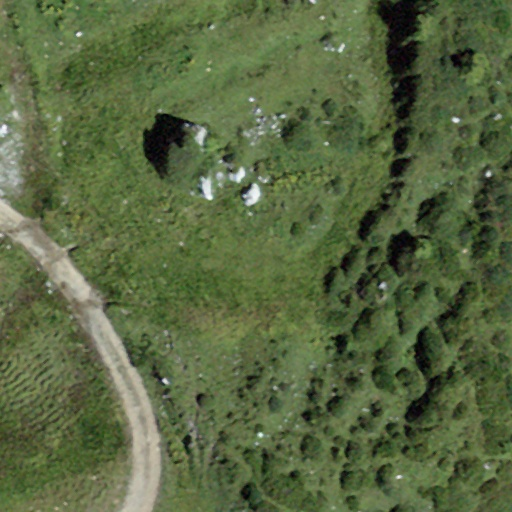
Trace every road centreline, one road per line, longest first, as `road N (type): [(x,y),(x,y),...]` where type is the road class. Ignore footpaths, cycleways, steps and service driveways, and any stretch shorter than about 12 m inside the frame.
road 1 (track): [(0,204),(53,240),(130,365),(146,419),(140,485),(128,511)]
road 2 (track): [(30,0),(53,240)]
